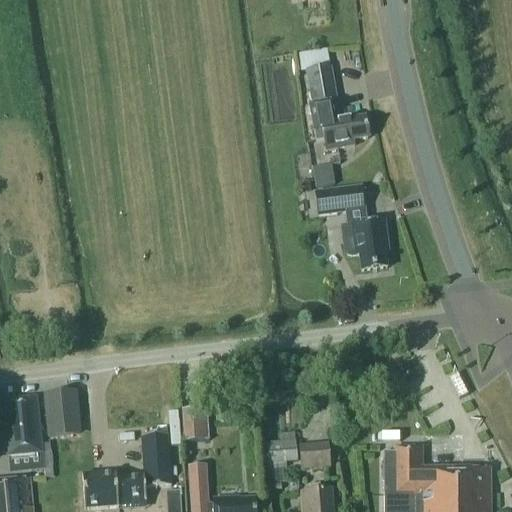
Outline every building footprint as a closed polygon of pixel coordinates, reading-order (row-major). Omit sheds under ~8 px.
[(340,98),(334,65),(308,69),(314,102),(315,102),(318,120),(313,121),(316,141),(327,139),(329,148),(355,143),(354,138),(369,135),(366,116),(353,118),(353,114),(336,117),(333,99),(340,98)] [(315,167),(316,188),(336,187),(335,166),(315,167)] [(309,185),(297,187),(298,195),(311,193),(309,185)] [(314,194),(317,219),(365,213),(362,188),(314,194)] [(353,257),(359,257),(360,270),(388,267),(386,250),(388,249),(385,220),(342,225),(346,252),(349,256),(353,257)] [(46,328),(27,332),(30,349),(49,345),(46,328)] [(50,439),(79,436),(75,396),(46,399),(50,439)] [(9,459),(43,456),(37,399),(3,403),(9,459)] [(183,444),(209,442),(207,409),(181,411),(183,444)] [(266,466),(268,466),(269,485),(287,483),(286,464),(297,463),(296,443),(295,443),(294,435),(280,436),(280,444),(264,445),(266,466)] [(168,436),(142,438),(144,477),(116,479),(116,475),(82,478),(85,511),(119,509),(118,506),(146,504),(145,490),(171,488),(168,436)] [(332,469),(330,450),(330,445),(298,449),(301,473),(332,469)] [(423,446),(395,447),(396,493),(385,494),(385,511),(492,511),(492,472),(473,472),(473,467),(423,467),(423,446)] [(0,511),(34,511),(30,475),(0,478),(0,511)] [(189,492),(190,511),(256,511),(255,500),(232,502),(231,500),(213,501),(213,505),(209,506),(208,491),(189,492)] [(183,511),(183,492),(169,492),(169,511),(183,511)] [(302,495),(302,511),(332,511),(331,493),(302,495)]
